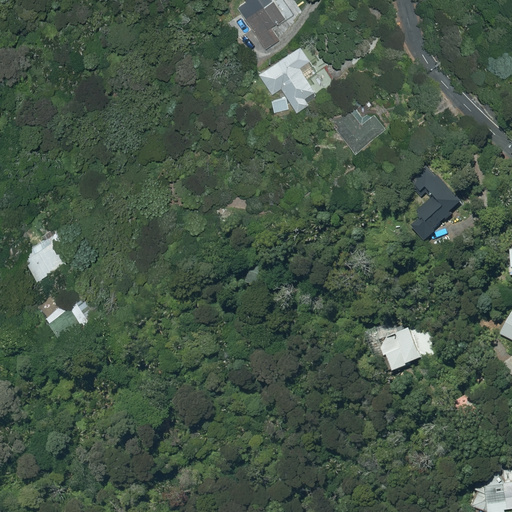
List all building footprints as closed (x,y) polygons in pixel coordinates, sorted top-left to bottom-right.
[(247,0),(238,6),(267,48),(281,38),(272,25),(286,16),(275,0),(269,0),(258,7),(253,0),(247,0)] [(282,88),(298,110),(309,102),(306,96),(316,89),(301,66),(311,60),(302,46),(261,74),(274,94),(282,88)] [(352,100),(359,109),(367,103),(360,94),(352,100)] [(274,101),(276,111),(290,108),(288,98),(274,101)] [(331,119),(357,152),(386,127),(375,114),(363,124),(348,105),(331,119)] [(413,227),(428,241),(437,232),(436,230),(447,219),(449,221),(455,215),(452,213),(463,202),(440,175),(439,176),(429,166),(411,185),(424,198),(428,194),(433,199),(419,212),(421,215),(419,216),(421,219),(413,227)] [(52,237),(23,253),(37,278),(66,262),(52,237)] [(248,283),(270,290),(277,270),(255,262),(248,283)] [(47,319),(60,337),(95,312),(85,297),(80,300),(76,294),(66,302),(56,288),(37,301),(48,318),(47,319)] [(511,337),(511,310),(501,331),(511,337)] [(387,350),(393,366),(438,349),(423,311),(404,318),(407,325),(378,336),(384,351),(387,350)] [(488,510),(488,511),(505,509),(504,506),(511,505),(511,467),(483,471),(485,481),(477,482),(478,494),(488,510)]
